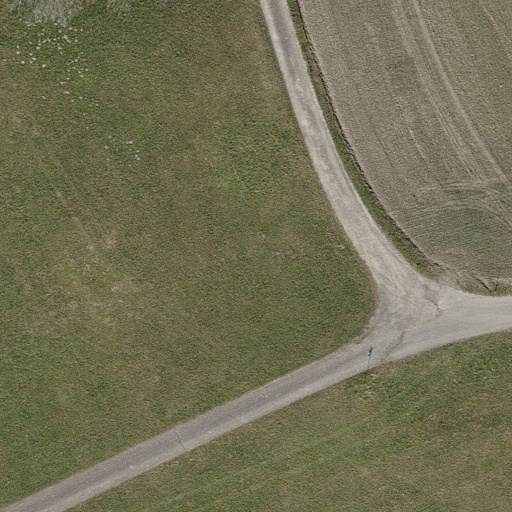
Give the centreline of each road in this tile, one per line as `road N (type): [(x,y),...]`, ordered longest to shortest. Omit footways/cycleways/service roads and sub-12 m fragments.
road 1 (track): [(30,511),(384,345),(453,324)]
road 2 (track): [(453,324),(395,269),(343,191),(272,0)]
